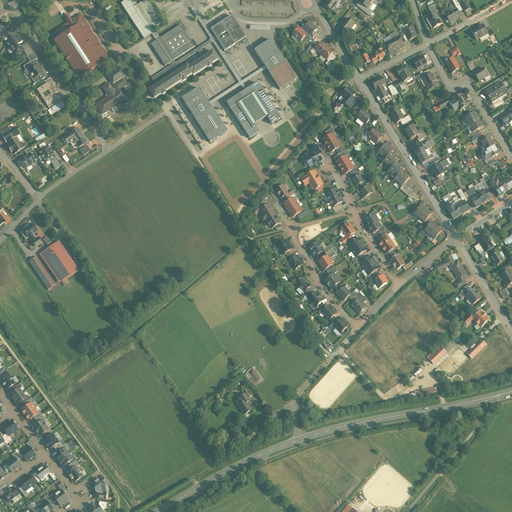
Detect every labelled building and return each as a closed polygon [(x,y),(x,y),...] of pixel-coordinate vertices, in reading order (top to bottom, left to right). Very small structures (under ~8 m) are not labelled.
[(147,0),(145,0),(137,5),(134,0),(131,2),(129,0),(127,0),(121,4),(144,39),(152,34),(153,33),(155,32),(152,29),(162,23),(147,0)] [(338,3),(334,0),(329,0),(325,7),(332,12),(332,11),(335,8),(338,3)] [(363,0),(361,4),(367,9),(374,0),(373,0),(363,0)] [(464,3),(460,6),(465,13),(469,10),(464,3)] [(436,4),(428,8),(432,14),(436,12),(439,11),(436,4)] [(193,8),(190,10),(210,40),(175,63),(173,61),(170,63),(172,65),(151,79),(156,86),(157,85),(159,84),(156,79),(173,67),(177,72),(178,71),(180,70),(176,65),(198,52),(202,58),(204,57),(205,56),(201,49),(212,43),(238,84),(208,103),(209,104),(210,106),(240,86),(244,92),(245,91),(246,91),(242,84),(266,69),(265,68),(264,67),(240,82),(214,41),(216,39),(216,38),(215,37),(212,39),(193,8)] [(457,9),(446,15),(450,23),(461,17),(457,9)] [(432,14),(427,17),(433,29),(442,24),(436,12),(432,14)] [(71,21),(70,19),(68,20),(66,21),(67,23),(54,32),(58,39),(53,42),(56,46),(52,49),(71,79),(76,76),(79,80),(109,60),(80,15),(71,21)] [(232,16),(210,30),(215,37),(216,38),(216,39),(217,41),(224,52),(246,38),(232,16)] [(348,19),(341,27),(348,33),(355,24),(348,19)] [(313,27),(310,24),(310,23),(309,23),(304,30),(312,36),(315,32),(317,30),(314,27),(313,27)] [(23,51),(13,36),(15,26),(8,25),(7,29),(0,28),(0,37),(7,39),(15,51),(13,52),(16,56),(23,51)] [(156,41),(150,45),(151,45),(165,65),(164,66),(165,66),(170,63),(173,61),(194,47),(187,36),(180,25),(159,39),(156,41)] [(483,25),(471,31),(476,40),(484,36),(484,37),(488,34),(486,31),(483,25)] [(404,31),(406,35),(409,41),(417,37),(412,27),(404,31)] [(491,28),(486,31),(488,34),(490,37),(495,34),(491,28)] [(300,30),(299,29),(297,30),(293,35),(301,42),(306,35),(303,32),(304,31),(301,29),(300,30)] [(383,36),(379,38),(381,42),(383,40),(385,44),(392,41),(390,35),(389,36),(390,37),(385,40),(383,36)] [(392,41),(397,51),(400,49),(400,48),(404,46),(401,41),(399,37),(392,41)] [(280,55),(270,40),(264,44),(264,45),(261,47),(261,46),(254,51),(264,67),(265,68),(266,69),(280,90),(286,86),(286,85),(289,83),(289,84),(296,80),(283,60),(280,55)] [(385,44),(387,48),(388,49),(390,54),(394,52),(397,51),(392,41),(385,44)] [(325,46),(321,42),(317,47),(314,50),(321,55),(328,47),(327,46),(326,46),(325,46)] [(313,44),(308,50),(311,52),(313,49),(314,50),(317,47),(313,44)] [(34,54),(29,46),(24,49),(26,51),(24,52),(28,58),(34,54)] [(328,47),(321,55),(327,60),(329,58),(333,53),(329,49),(329,48),(328,47)] [(381,50),(378,52),(378,53),(375,55),(376,56),(372,58),(373,60),(375,64),(385,58),(381,50)] [(156,86),(149,91),(154,98),(161,94),(162,95),(165,94),(165,93),(164,92),(180,81),(182,80),(183,82),(186,80),(185,78),(192,73),(193,75),(207,66),(208,68),(211,66),(210,64),(217,59),(212,52),(205,56),(204,57),(202,58),(188,67),(187,66),(180,70),(178,71),(177,72),(159,84),(157,85),(156,86)] [(28,58),(27,58),(30,63),(31,63),(35,61),(37,59),(34,54),(28,58)] [(367,56),(361,59),(363,62),(361,63),(362,66),(370,62),(373,60),(372,58),(369,60),(367,56)] [(423,57),(414,62),(418,69),(427,64),(423,57)] [(454,59),(446,64),(452,73),(456,71),(460,69),(454,59)] [(35,61),(31,63),(30,63),(25,66),(27,70),(25,71),(25,72),(25,73),(25,74),(26,75),(27,75),(28,75),(29,75),(30,75),(31,76),(36,84),(46,77),(43,73),(39,68),(37,69),(36,67),(38,66),(35,61)] [(106,75),(113,85),(117,83),(116,83),(123,78),(123,79),(127,77),(120,66),(106,75)] [(405,66),(397,71),(400,77),(401,77),(408,73),(405,66)] [(483,68),(474,74),(477,78),(479,81),(479,82),(480,81),(484,79),(488,76),(483,68)] [(408,73),(401,77),(403,82),(412,78),(409,72),(408,73)] [(424,73),(415,78),(418,82),(422,80),(426,77),(424,73)] [(426,77),(422,80),(428,91),(439,85),(433,74),(426,77)] [(97,109),(101,114),(100,115),(102,119),(107,115),(106,113),(109,111),(108,111),(111,109),(113,112),(117,110),(115,106),(118,105),(117,104),(120,102),(123,106),(126,104),(127,106),(132,103),(130,99),(128,100),(121,90),(124,88),(125,90),(130,87),(128,83),(127,84),(123,79),(123,78),(116,83),(117,83),(113,85),(115,89),(113,90),(109,84),(102,88),(107,95),(105,96),(107,98),(103,101),(103,100),(96,104),(99,108),(97,109)] [(382,78),(372,83),(376,90),(381,88),(386,85),(382,78)] [(46,85),(37,91),(53,115),(62,109),(59,104),(57,101),(62,97),(52,81),(46,85)] [(401,81),(394,84),(397,89),(403,86),(401,81)] [(496,85),(485,92),(491,101),(501,95),(502,97),(508,94),(508,93),(505,89),(501,82),(496,85)] [(244,92),(226,104),(249,139),(258,133),(254,126),(266,118),(271,125),(280,119),(257,83),(246,91),(245,91),(244,92)] [(394,84),(388,88),(390,92),(391,92),(392,94),(394,92),(394,91),(397,90),(397,89),(394,84)] [(208,103),(198,88),(191,93),(192,94),(189,96),(188,95),(181,99),(183,101),(190,113),(191,113),(194,118),(210,143),(217,139),(216,137),(219,135),(220,137),(227,132),(210,106),(209,104),(208,103)] [(345,99),(353,98),(353,97),(355,94),(349,88),(342,96),(345,99)] [(385,92),(383,91),(381,88),(376,90),(381,100),(383,99),(388,97),(387,97),(385,92)] [(329,97),(325,91),(321,94),(324,100),(329,97)] [(452,107),(466,100),(462,95),(453,100),(454,101),(450,103),(452,107)] [(353,98),(345,99),(342,102),(350,109),(356,102),(353,99),(353,98)] [(64,100),(59,104),(62,109),(68,105),(64,100)] [(429,100),(424,102),(426,109),(432,106),(429,100)] [(447,100),(438,105),(441,110),(449,105),(447,100)] [(466,100),(452,107),(453,108),(458,110),(458,109),(459,111),(469,106),(466,100)] [(336,103),(330,110),(334,116),(341,108),(336,103)] [(398,110),(391,114),(397,124),(400,122),(404,119),(398,110)] [(371,118),(363,111),(357,118),(364,124),(365,125),(366,124),(371,118)] [(510,112),(501,118),(506,126),(509,124),(511,121),(511,114),(511,113),(510,112)] [(469,117),(465,119),(469,126),(479,120),(475,113),(469,117)] [(408,117),(404,119),(400,122),(403,126),(410,121),(408,117)] [(479,120),(469,126),(473,133),(474,133),(478,130),(483,127),(479,120)] [(364,124),(360,128),(365,132),(366,131),(370,127),(366,124),(365,125),(364,124)] [(413,126),(406,131),(411,139),(417,136),(418,135),(416,131),(413,126)] [(16,128),(6,134),(2,137),(6,143),(8,142),(9,143),(15,139),(14,138),(19,135),(20,134),(16,128)] [(332,128),(325,132),(328,137),(332,134),(333,135),(335,133),(332,128)] [(86,143),(77,129),(63,138),(67,144),(70,143),(69,142),(73,139),(79,148),(86,143)] [(380,134),(377,132),(376,132),(373,130),(370,134),(367,138),(368,139),(370,141),(371,140),(376,144),(378,142),(382,137),(380,135),(380,134)] [(365,132),(361,138),(361,139),(364,142),(365,142),(368,139),(367,138),(370,134),(366,131),(365,132)] [(36,144),(42,141),(45,138),(43,134),(33,141),(36,144)] [(328,137),(323,140),(327,147),(336,141),(333,135),(332,134),(328,137)] [(348,137),(353,145),(357,143),(352,134),(348,137)] [(14,138),(15,139),(16,139),(19,143),(23,141),(19,135),(14,138)] [(45,138),(42,141),(43,143),(46,147),(48,146),(48,147),(52,144),(47,137),(45,138)] [(494,146),(489,138),(482,142),(484,146),(486,150),(494,146)] [(19,143),(16,139),(15,139),(9,143),(7,144),(9,147),(8,148),(11,152),(12,152),(14,155),(23,149),(19,143)] [(336,141),(327,147),(331,153),(336,150),(340,147),(336,141)] [(378,142),(376,144),(372,149),(376,152),(380,147),(381,146),(378,142)] [(429,142),(425,144),(426,145),(424,146),(423,145),(422,146),(425,152),(428,150),(432,147),(429,142)] [(422,146),(420,143),(413,148),(418,156),(425,152),(422,146)] [(383,149),(377,155),(385,161),(382,164),(383,164),(391,154),(394,151),(386,145),(383,149)] [(41,150),(38,152),(45,163),(49,161),(55,157),(48,147),(48,146),(46,147),(41,150)] [(87,146),(79,151),(83,156),(90,151),(87,146)] [(318,146),(312,149),(314,153),(316,157),(322,153),(318,146)] [(342,146),(340,147),(336,150),(339,155),(345,151),(342,146)] [(486,150),(488,154),(484,156),(487,161),(499,154),(494,146),(486,150)] [(34,152),(31,148),(24,151),(28,156),(29,155),(30,155),(34,152)] [(433,158),(428,150),(425,152),(430,160),(433,158)] [(345,151),(339,155),(341,159),(346,157),(348,155),(345,151)] [(314,153),(311,155),(310,152),(306,154),(307,157),(305,159),(310,167),(319,162),(316,157),(314,153)] [(425,152),(418,156),(422,165),(430,160),(425,152)] [(399,160),(391,154),(383,164),(390,170),(397,162),(399,160)] [(28,156),(20,161),(25,169),(31,165),(30,165),(34,162),(34,163),(30,155),(29,155),(28,156)] [(61,167),(55,157),(49,161),(54,167),(59,164),(61,167)] [(341,159),(336,162),(340,169),(350,163),(346,157),(341,159)] [(437,157),(429,162),(431,166),(439,161),(437,157)] [(439,164),(431,169),(432,171),(434,174),(437,178),(445,173),(447,172),(445,168),(449,165),(446,160),(439,164)] [(504,161),(498,164),(501,169),(507,166),(504,161)] [(390,170),(388,173),(395,179),(393,182),(394,182),(402,171),(404,169),(397,162),(390,170)] [(350,163),(340,169),(344,175),(349,172),(354,169),(350,163)] [(354,169),(349,172),(352,177),(359,173),(356,168),(354,169)] [(402,171),(394,182),(401,188),(405,184),(410,178),(402,171)] [(323,185),(315,172),(306,177),(306,178),(302,180),(305,185),(309,183),(314,191),(316,190),(321,187),(322,186),(323,185)] [(352,177),(348,179),(350,183),(352,182),(352,181),(357,177),(356,175),(359,173),(352,177)] [(357,177),(352,181),(352,182),(356,187),(365,182),(361,175),(357,177)] [(503,183),(502,183),(507,191),(511,188),(511,187),(511,181),(510,179),(507,181),(503,183)] [(497,181),(494,183),(493,182),(490,184),(494,190),(495,189),(499,196),(500,195),(499,195),(503,193),(507,191),(502,183),(500,185),(497,181)] [(485,190),(481,183),(474,187),(484,204),(488,201),(487,201),(491,199),(487,191),(483,193),(483,192),(485,190)] [(367,184),(356,190),(358,194),(361,192),(360,192),(366,188),(364,186),(368,184),(367,184)] [(412,190),(405,184),(401,188),(399,190),(413,201),(416,201),(419,197),(412,191),(412,190)] [(284,186),(276,191),(281,199),(285,196),(289,194),(288,193),(286,190),(286,189),(285,187),(284,187),(284,186)] [(366,188),(360,192),(361,192),(364,198),(373,193),(369,186),(366,188)] [(474,187),(467,192),(471,199),(472,200),(471,201),(476,208),(480,206),(484,204),(474,187)] [(333,191),(326,195),(330,201),(330,202),(339,196),(340,195),(336,189),(333,191)] [(270,193),(259,206),(261,210),(269,206),(265,199),(270,193)] [(339,196),(330,202),(330,201),(329,202),(331,205),(331,206),(332,208),(332,209),(340,204),(343,202),(339,196)] [(289,202),(284,205),(288,212),(298,205),(294,199),(289,202)] [(461,199),(454,203),(457,207),(464,203),(461,199)] [(457,207),(461,215),(465,212),(469,209),(469,210),(465,202),(464,203),(457,207)] [(340,204),(332,209),(332,208),(332,209),(335,213),(336,213),(343,209),(340,204)] [(454,208),(452,204),(446,208),(449,212),(453,220),(454,219),(453,219),(457,217),(458,217),(461,215),(457,207),(454,208)] [(261,210),(260,211),(263,216),(262,218),(264,221),(266,220),(267,221),(275,216),(276,215),(270,205),(269,206),(261,210)] [(298,205),(288,212),(292,218),(302,212),(298,205)] [(417,212),(415,215),(420,219),(427,210),(422,206),(421,207),(417,212)] [(427,210),(420,219),(425,223),(428,219),(432,214),(427,210)] [(275,216),(267,221),(269,223),(268,224),(270,227),(270,226),(272,229),(275,227),(279,224),(281,223),(279,221),(280,220),(278,218),(277,218),(276,215),(275,216)] [(371,217),(369,219),(366,222),(370,227),(370,228),(378,222),(379,221),(375,216),(375,215),(371,217)] [(378,222),(370,228),(370,227),(368,228),(372,234),(376,232),(378,231),(382,229),(381,228),(378,222)] [(425,232),(430,236),(437,227),(432,223),(429,227),(425,232)] [(349,224),(341,229),(347,237),(347,238),(349,237),(355,233),(349,224)] [(32,225),(23,231),(26,235),(35,247),(42,242),(39,238),(36,240),(33,235),(37,232),(32,225)] [(437,227),(430,236),(435,240),(439,235),(442,231),(437,227)] [(380,233),(377,235),(380,239),(387,235),(387,236),(387,235),(384,231),(380,233)] [(380,239),(378,241),(381,246),(380,246),(382,248),(391,242),(387,236),(387,235),(380,239)] [(492,247),(486,237),(478,242),(485,252),(488,250),(490,249),(489,249),(492,247)] [(352,244),(348,246),(349,246),(352,252),(363,245),(359,239),(352,244)] [(344,244),(343,245),(345,248),(349,246),(348,246),(352,244),(350,240),(344,244)] [(292,249),(286,241),(285,241),(282,244),(278,246),(283,254),(283,255),(288,252),(292,249)] [(79,271),(59,242),(42,253),(62,282),(67,279),(79,271)] [(391,242),(382,248),(383,250),(386,254),(389,253),(395,248),(391,242)] [(318,243),(310,248),(315,257),(323,251),(318,243)] [(323,251),(326,254),(333,250),(330,245),(326,248),(326,249),(323,251)] [(363,245),(352,252),(356,257),(356,258),(360,255),(367,250),(363,245)] [(395,248),(389,253),(392,257),(399,252),(396,248),(395,248)] [(336,255),(333,250),(326,254),(327,257),(329,260),(336,255)] [(288,252),(283,255),(283,254),(280,256),(283,260),(290,255),(288,252)] [(504,261),(498,252),(491,257),(494,263),(495,263),(497,266),(496,266),(497,266),(504,261)] [(290,255),(283,260),(286,264),(289,262),(293,259),(291,255),(290,255)] [(399,256),(390,261),(397,271),(403,267),(405,265),(404,264),(399,256)] [(450,256),(445,258),(447,262),(450,265),(454,263),(450,256)] [(55,285),(36,257),(29,262),(48,290),(55,285)] [(293,259),(289,262),(294,270),(303,265),(297,257),(293,259)] [(327,257),(319,262),(324,271),(333,265),(329,260),(327,257)] [(364,262),(361,264),(361,265),(364,270),(375,263),(371,257),(364,262)] [(362,259),(355,263),(358,267),(361,265),(361,264),(364,262),(362,259)] [(409,261),(404,264),(405,265),(403,267),(405,271),(413,266),(409,261)] [(465,272),(458,262),(454,263),(450,265),(447,262),(434,268),(437,272),(450,266),(460,282),(457,284),(460,287),(467,282),(463,277),(465,277),(466,278),(468,276),(465,272)] [(375,263),(364,270),(368,276),(372,274),(379,269),(375,263)] [(334,268),(327,273),(331,277),(334,275),(338,271),(334,268)] [(511,275),(509,270),(500,276),(502,280),(503,280),(507,286),(507,287),(509,286),(511,283),(511,275)] [(340,282),(334,275),(331,277),(325,282),(327,283),(326,284),(327,284),(329,286),(329,287),(332,289),(340,282)] [(383,276),(374,282),(379,289),(388,283),(383,276)] [(306,281),(303,278),(297,284),(300,288),(300,289),(302,290),(303,290),(304,292),(308,289),(311,287),(307,283),(308,283),(306,281)] [(351,294),(345,287),(337,295),(343,302),(348,297),(351,294)] [(308,289),(304,292),(301,295),(304,298),(306,296),(311,292),(308,289)] [(468,294),(466,296),(473,305),(481,299),(481,298),(474,290),(475,290),(474,289),(468,294)] [(311,292),(306,296),(309,299),(315,294),(312,290),(311,292)] [(465,291),(459,296),(461,300),(466,296),(468,294),(466,290),(465,291)] [(354,291),(351,294),(348,297),(351,300),(355,296),(357,294),(354,291)] [(367,301),(359,292),(357,294),(355,296),(358,299),(363,304),(367,301)] [(319,295),(318,295),(316,293),(315,294),(309,299),(308,300),(311,304),(312,303),(316,307),(323,301),(321,299),(322,298),(319,295)] [(363,304),(358,299),(351,306),(359,314),(366,308),(363,304)] [(322,306),(316,312),(319,316),(322,313),(325,309),(322,306)] [(332,309),(329,306),(325,309),(322,313),(325,316),(325,317),(325,318),(327,320),(328,320),(329,321),(336,314),(334,311),(333,311),(332,310),(332,309)] [(474,318),(473,319),(481,327),(488,320),(485,317),(486,317),(483,314),(483,315),(480,312),(474,318)] [(470,314),(464,321),(468,325),(473,319),(474,318),(470,314)] [(348,327),(341,319),(337,323),(334,326),(341,333),(348,327)] [(334,320),(328,326),(331,329),(334,326),(337,323),(334,320)] [(434,355),(429,359),(434,364),(446,353),(441,348),(434,355)] [(249,374),(254,383),(261,380),(256,370),(249,374)] [(0,380),(7,390),(14,384),(8,375),(0,380)] [(250,387),(245,391),(249,398),(255,394),(250,387)] [(15,392),(10,396),(12,399),(13,401),(23,394),(19,389),(15,392)] [(23,394),(13,401),(14,402),(17,405),(22,401),(26,399),(23,394)] [(244,395),(237,400),(241,405),(238,407),(244,415),(251,410),(246,403),(249,402),(249,400),(246,395),(244,395)] [(22,413),(24,416),(34,409),(31,404),(26,407),(21,411),(22,413)] [(34,409),(24,416),(27,419),(28,421),(34,417),(38,414),(38,413),(34,409)] [(35,420),(38,424),(42,421),(42,422),(45,419),(42,415),(36,420),(35,420)] [(11,421),(2,428),(6,434),(8,436),(9,436),(17,430),(11,421)] [(38,424),(33,427),(36,430),(35,431),(37,434),(38,433),(40,436),(48,430),(42,422),(42,421),(38,424)] [(53,435),(58,442),(60,442),(63,446),(66,444),(57,433),(53,435)] [(254,433),(242,441),(246,446),(258,439),(254,433)] [(53,435),(44,441),(46,444),(45,445),(47,447),(48,447),(50,449),(53,447),(59,443),(58,442),(53,435)] [(29,448),(31,451),(34,448),(30,442),(26,444),(29,448)] [(63,446),(60,442),(58,442),(59,443),(53,447),(56,452),(59,450),(63,446)] [(21,454),(20,454),(21,454),(23,458),(27,462),(35,456),(31,451),(29,448),(21,454)] [(57,461),(58,462),(68,454),(65,450),(64,449),(61,452),(55,456),(58,460),(57,461)] [(14,458),(16,461),(20,459),(18,456),(16,454),(15,452),(11,455),(14,459),(14,458)] [(68,454),(58,462),(59,463),(60,463),(63,467),(68,463),(72,460),(72,459),(68,454)] [(72,459),(72,460),(68,463),(70,465),(76,461),(77,460),(75,456),(72,459)] [(14,459),(6,465),(10,470),(12,473),(21,467),(16,461),(14,458),(14,459)] [(71,470),(76,467),(76,468),(79,465),(76,461),(70,465),(68,466),(71,470)] [(41,469),(35,473),(40,481),(41,482),(45,480),(44,478),(49,475),(51,473),(44,464),(40,467),(41,469)] [(71,470),(68,473),(70,476),(69,477),(72,480),(75,483),(83,477),(80,473),(81,473),(78,470),(76,468),(76,467),(71,470)] [(29,476),(19,483),(24,489),(25,491),(26,491),(35,484),(29,476)] [(93,484),(96,489),(103,485),(104,484),(102,481),(100,479),(93,484)] [(61,491),(63,494),(66,491),(61,484),(57,487),(61,491)] [(96,493),(97,493),(96,498),(105,500),(106,493),(105,493),(103,485),(96,489),(95,489),(96,493)] [(7,493),(3,495),(9,502),(12,500),(16,498),(16,497),(19,495),(14,488),(10,490),(6,492),(7,493)] [(26,491),(25,491),(24,489),(20,491),(25,498),(29,495),(26,491)] [(53,497),(56,501),(60,506),(68,500),(63,494),(61,491),(59,492),(55,495),(53,497)] [(16,498),(12,500),(15,503),(21,498),(19,495),(16,497),(16,498)] [(46,502),(48,504),(52,502),(49,498),(47,496),(44,499),(46,502)] [(46,502),(38,508),(40,511),(49,511),(52,510),(48,504),(46,502)] [(97,506),(102,511),(106,508),(107,503),(99,502),(98,505),(97,506)]
